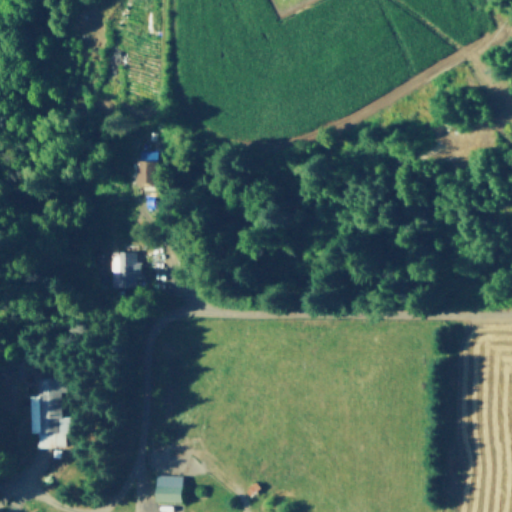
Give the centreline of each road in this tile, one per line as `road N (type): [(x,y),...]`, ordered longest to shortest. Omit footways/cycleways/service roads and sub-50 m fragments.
road 1 (residential): [(136,511),(145,344),(167,311),(511,310)]
road 2 (track): [(418,161),(453,239),(448,257),(429,263),(376,233),(351,204),(353,184),(418,161)]
road 3 (track): [(103,0),(131,83),(126,155)]
